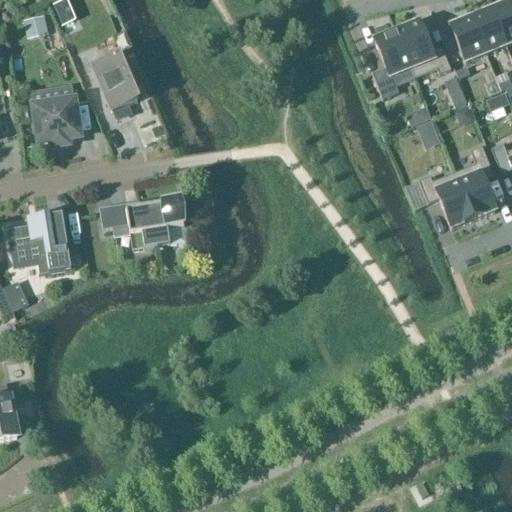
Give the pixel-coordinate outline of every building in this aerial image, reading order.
[(67,2),(52,9),(61,31),(76,25),(67,2)] [(511,7),(511,6),(491,14),(506,51),(511,48),(511,7)] [(486,60),(506,51),(491,14),(471,22),(486,60)] [(465,68),(486,60),(471,22),(450,31),(465,68)] [(418,27),(396,36),(415,83),(437,74),(439,79),(451,74),(441,51),(430,56),(418,27)] [(395,91),(415,83),(396,36),(374,45),(385,71),(371,77),(382,103),(397,97),(395,91)] [(129,76),(120,56),(107,62),(109,65),(92,72),(111,117),(113,116),(117,125),(130,120),(126,110),(137,106),(125,77),(129,76)] [(466,72),(455,77),(458,84),(469,79),(466,72)] [(509,84),(498,89),(501,96),(511,91),(509,84)] [(45,110),(33,112),(39,148),(79,142),(73,106),(61,108),(60,102),(44,104),(45,110)] [(467,110),(453,116),(457,124),(465,127),(473,124),(467,110)] [(426,112),(406,120),(411,131),(431,123),(426,112)] [(502,149),(490,154),(500,179),(511,174),(511,151),(505,155),(502,149)] [(475,169),(453,178),(473,225),(495,216),(483,187),(494,182),(482,151),(470,156),(475,169)] [(473,225),(453,178),(432,187),(430,181),(418,186),(427,209),(439,205),(451,234),(473,225)] [(126,214),(112,216),(114,232),(116,242),(130,240),(132,255),(169,249),(186,247),(183,231),(179,206),(159,209),(158,204),(136,207),(137,212),(126,214)] [(111,211),(99,213),(102,234),(112,233),(114,232),(112,216),(111,211)] [(38,278),(39,279),(71,274),(62,219),(60,219),(61,219),(36,223),(37,229),(6,234),(7,235),(11,234),(16,270),(37,267),(39,278),(38,278)] [(6,390),(0,390),(0,445),(17,442),(6,390)]
